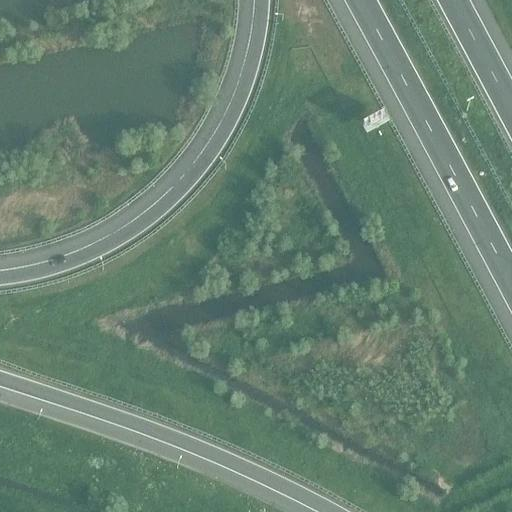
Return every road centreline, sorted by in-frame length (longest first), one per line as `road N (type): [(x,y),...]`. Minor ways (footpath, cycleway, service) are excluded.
road 1 (motorway): [(262,0),(241,99),(178,190),(139,225),(80,256),(0,277)]
road 2 (motorway): [(0,379),(192,446),(332,511)]
road 3 (motorway): [(356,0),(511,285)]
